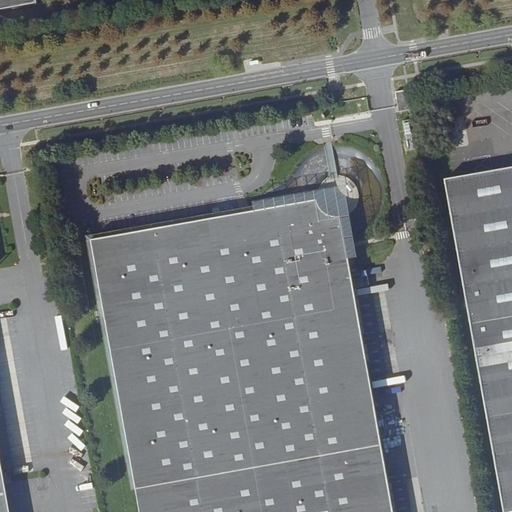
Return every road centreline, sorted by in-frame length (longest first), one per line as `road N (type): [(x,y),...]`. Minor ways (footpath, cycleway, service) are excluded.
road 1 (tertiary): [(0,125),(373,59)]
road 2 (tertiary): [(373,59),(511,34)]
